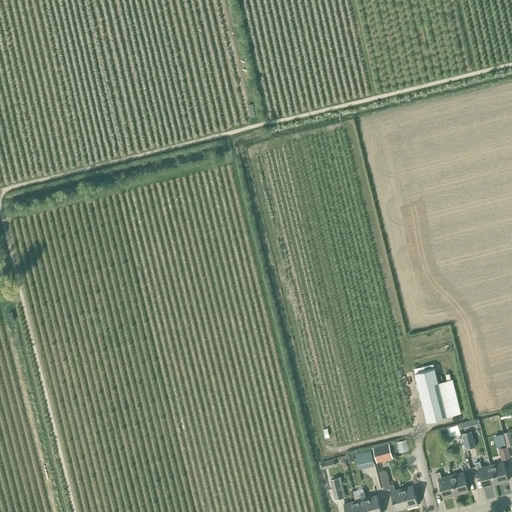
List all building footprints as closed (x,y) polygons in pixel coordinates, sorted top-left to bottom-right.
[(447,417),(433,363),(420,367),(422,372),(414,373),(426,422),(447,417)] [(470,427),(479,424),(478,419),(468,422),(470,427)] [(457,425),(441,429),(443,440),(451,438),(451,439),(460,437),(457,425)] [(471,431),(462,433),(465,449),(474,447),(471,431)] [(510,458),(504,432),(493,434),(496,449),(499,449),(501,460),(510,458)] [(406,440),(397,442),(399,452),(408,450),(406,440)] [(393,458),(389,442),(372,447),(376,462),(393,458)] [(357,461),(372,457),(371,450),(355,454),(357,461)] [(352,453),(345,454),(347,463),(354,461),(352,453)] [(495,484),(490,465),(481,467),(479,461),(474,463),(476,469),(478,468),(483,487),(495,484)] [(495,484),(508,481),(503,462),(490,465),(495,484)] [(401,488),(395,490),(394,484),(390,485),(386,470),(379,471),(383,489),(390,488),(391,491),(390,491),(395,510),(407,507),(401,488)] [(456,495),(451,475),(441,478),(440,472),(434,473),(436,479),(438,479),(443,498),(456,495)] [(456,495),(468,491),(463,472),(451,475),(456,495)] [(346,497),(340,476),(330,479),(335,500),(346,497)] [(407,507),(418,505),(413,485),(401,488),(407,507)] [(369,511),(366,498),(364,492),(360,493),(361,499),(355,501),(357,511),(369,511)] [(369,511),(381,511),(377,495),(366,498),(369,511)] [(345,511),(357,511),(355,501),(343,504),(345,511)]
